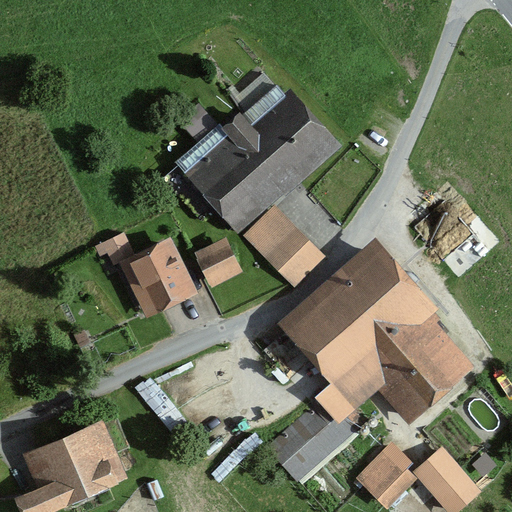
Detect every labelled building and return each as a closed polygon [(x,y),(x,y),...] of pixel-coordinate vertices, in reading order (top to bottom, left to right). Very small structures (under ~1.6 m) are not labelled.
[(280,88),(229,131),(280,188),(289,180),(290,181),(330,147),(280,88)] [(185,123),(205,145),(222,130),(199,110),(185,123)] [(226,134),(222,130),(205,145),(166,179),(203,221),(219,206),(237,226),(280,188),(229,131),(226,134)] [(415,223),(441,258),(474,234),(449,199),(415,223)] [(287,219),(256,249),(287,279),(317,251),(287,219)] [(232,269),(217,238),(196,249),(210,278),(232,269)] [(189,290),(168,247),(125,268),(139,296),(146,293),(153,307),(189,290)] [(425,304),(379,252),(264,351),(312,407),(267,445),(295,478),(362,422),(349,407),(378,383),(404,413),(457,368),(425,331),(437,320),(423,305),(425,304)] [(157,373),(140,383),(170,432),(186,423),(157,373)] [(42,452),(55,482),(23,496),(30,511),(41,511),(115,480),(93,430),(42,452)] [(418,471),(452,510),(475,490),(441,451),(418,471)] [(386,456),(361,480),(381,502),(407,479),(386,456)]
